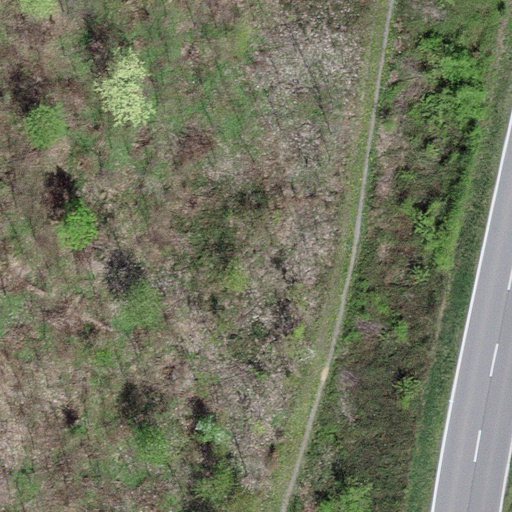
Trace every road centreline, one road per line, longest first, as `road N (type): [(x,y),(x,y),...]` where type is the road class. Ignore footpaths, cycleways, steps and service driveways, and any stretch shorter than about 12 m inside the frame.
road 1 (track): [(387,0),(356,132),(358,245),(278,511)]
road 2 (secondary): [(511,284),(469,511)]
